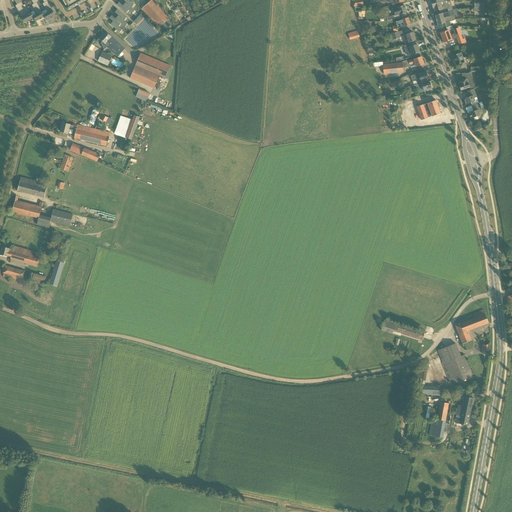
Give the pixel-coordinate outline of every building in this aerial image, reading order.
[(62,0),(67,9),(69,7),(70,9),(75,7),(74,5),(78,2),(79,4),(84,2),(83,0),(62,0)] [(141,9),(157,28),(162,25),(165,29),(172,23),(152,0),(151,0),(144,6),(141,9)] [(55,15),(47,1),(44,3),(43,4),(48,12),(44,15),(43,15),(44,16),(44,17),(46,20),(55,15)] [(441,2),(440,2),(432,4),(433,8),(434,8),(435,11),(439,10),(439,11),(447,9),(445,1),(441,2)] [(34,4),(32,5),(37,14),(33,16),(34,18),(36,21),(44,17),(44,16),(43,15),(44,15),(37,3),(37,2),(34,4)] [(126,13),(128,10),(123,5),(119,2),(117,5),(126,13)] [(126,2),(123,5),(128,10),(132,13),(135,10),(131,7),(126,2)] [(393,9),(395,16),(406,13),(404,6),(397,8),(393,9)] [(23,9),(19,11),(25,23),(34,18),(33,16),(31,12),(27,15),(23,9)] [(115,12),(118,15),(124,20),(125,19),(126,17),(117,9),(115,12)] [(453,10),(452,9),(448,10),(448,12),(435,15),(436,20),(454,15),(455,17),(457,16),(455,10),(454,10),(453,10)] [(137,23),(143,17),(140,14),(134,21),(137,23)] [(121,23),(116,18),(112,15),(109,18),(113,21),(118,26),(121,23)] [(118,15),(116,18),(121,23),(125,26),(127,23),(124,20),(118,15)] [(455,17),(454,15),(436,20),(438,25),(449,22),(456,20),(455,17)] [(402,27),(404,26),(410,24),(408,17),(402,20),(396,22),(396,25),(401,23),(402,27)] [(122,29),(118,26),(113,21),(110,24),(119,32),(122,29)] [(461,27),(456,29),(454,29),(455,34),(451,36),(449,30),(440,33),(444,43),(452,40),(457,38),(459,44),(466,42),(461,27)] [(350,40),(360,37),(358,30),(348,33),(350,40)] [(105,31),(99,38),(105,44),(108,46),(107,47),(118,57),(125,49),(117,42),(116,43),(110,38),(111,36),(105,31)] [(393,40),(400,38),(398,32),(391,34),(393,40)] [(407,38),(409,43),(416,40),(413,32),(406,34),(406,35),(403,36),(404,39),(407,38)] [(420,52),(417,44),(416,45),(415,42),(404,46),(405,50),(406,52),(408,52),(409,55),(420,52)] [(98,61),(105,64),(108,66),(112,56),(109,55),(102,52),(98,61)] [(165,77),(170,66),(140,53),(136,65),(165,77)] [(456,65),(463,62),(469,65),(472,60),(466,57),(462,58),(460,53),(453,55),(453,56),(452,56),(454,62),(454,60),(455,60),(456,65)] [(408,61),(410,65),(415,63),(416,67),(424,64),(421,57),(413,59),(408,61)] [(410,66),(410,65),(408,61),(407,60),(402,62),(402,63),(383,65),(384,74),(403,72),(403,68),(410,66)] [(159,76),(135,66),(130,78),(154,88),(159,76)] [(418,84),(424,82),(423,79),(428,77),(426,71),(411,76),(413,81),(417,80),(418,84)] [(460,79),(461,81),(458,82),(460,86),(459,86),(461,90),(470,87),(469,86),(472,85),(471,83),(474,82),(472,77),(467,79),(464,80),(464,78),(460,79)] [(430,83),(426,84),(425,84),(424,82),(418,84),(414,85),(415,88),(419,87),(421,92),(432,89),(430,83)] [(135,97),(146,102),(149,94),(138,89),(135,97)] [(466,104),(471,103),(475,101),(474,98),(477,97),(474,89),(466,91),(468,97),(464,99),(466,104)] [(427,103),(426,104),(423,105),(417,107),(421,120),(441,113),(436,100),(427,103)] [(472,105),(473,111),(469,113),(471,119),(474,118),(475,120),(478,119),(477,116),(480,115),(479,112),(482,111),(479,103),(472,105)] [(101,113),(99,118),(99,119),(108,123),(111,119),(103,115),(104,114),(101,113)] [(132,139),(140,117),(134,115),(126,137),(132,139)] [(77,125),(77,127),(70,125),(62,123),(61,125),(62,125),(60,132),(68,134),(69,129),(76,131),(74,138),(93,143),(107,146),(109,137),(110,133),(77,125)] [(97,161),(100,155),(73,143),(70,150),(97,161)] [(73,157),(65,154),(60,168),(68,171),(73,157)] [(22,192),(44,197),(46,188),(46,186),(35,183),(36,181),(21,177),(20,181),(20,182),(18,190),(17,190),(17,191),(22,192)] [(56,188),(63,189),(65,183),(58,181),(56,188)] [(38,208),(15,202),(14,202),(14,203),(12,211),(12,212),(17,213),(38,218),(37,225),(49,228),(51,221),(70,226),(73,214),(53,209),(51,218),(39,215),(41,209),(43,202),(40,201),(38,208)] [(33,252),(14,246),(13,250),(9,249),(10,249),(2,247),(0,253),(0,254),(7,257),(8,256),(11,257),(10,259),(36,266),(38,258),(32,256),(33,252)] [(57,286),(64,263),(56,261),(49,284),(57,286)] [(22,278),(24,272),(4,266),(2,273),(3,273),(2,277),(16,281),(17,277),(22,278)] [(455,325),(462,342),(462,343),(471,340),(467,331),(488,323),(483,310),(473,314),(475,318),(455,325)] [(395,322),(393,330),(422,340),(425,332),(395,322)] [(455,343),(444,348),(438,350),(450,382),(460,383),(466,380),(468,386),(476,383),(465,355),(461,356),(455,343)] [(426,380),(426,368),(419,367),(418,383),(422,383),(422,380),(426,380)] [(421,394),(439,395),(440,386),(421,385),(421,394)] [(462,410),(462,412),(470,414),(473,398),(465,396),(462,410)] [(437,419),(438,419),(445,421),(449,403),(440,402),(437,419)] [(462,410),(457,409),(456,415),(461,416),(459,423),(468,425),(470,417),(470,414),(462,412),(462,410)]
